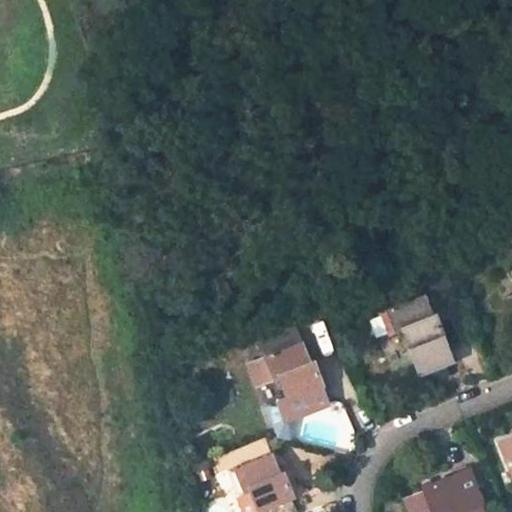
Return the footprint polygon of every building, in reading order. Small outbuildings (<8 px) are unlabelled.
[(511,273),(501,278),(508,299),(511,297),(511,273)] [(395,335),(412,379),(442,367),(425,325),(420,326),(413,304),(372,318),(380,341),(395,335)] [(320,410),(289,334),(256,346),(261,362),(250,365),(257,386),(271,382),(280,403),(270,407),(277,426),(320,410)] [(257,386),(250,365),(241,369),(247,390),(257,386)] [(511,436),(499,442),(511,477),(511,436)] [(247,491),(256,511),(297,511),(282,477),(278,478),(270,460),(228,478),(235,495),(247,491)] [(421,492),(401,499),(404,511),(451,511),(477,504),(464,471),(419,487),(421,492)] [(256,511),(247,491),(235,495),(242,511),(256,511)]
